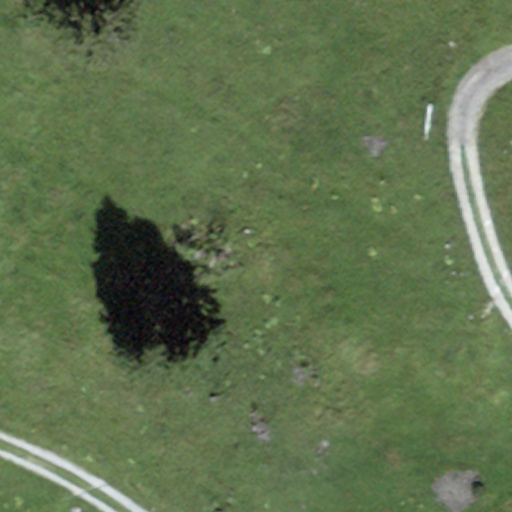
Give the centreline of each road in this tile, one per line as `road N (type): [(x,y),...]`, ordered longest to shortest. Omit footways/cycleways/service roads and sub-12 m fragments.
road 1 (track): [(511,305),(457,158),(466,101),(511,70)]
road 2 (track): [(0,456),(114,511)]
